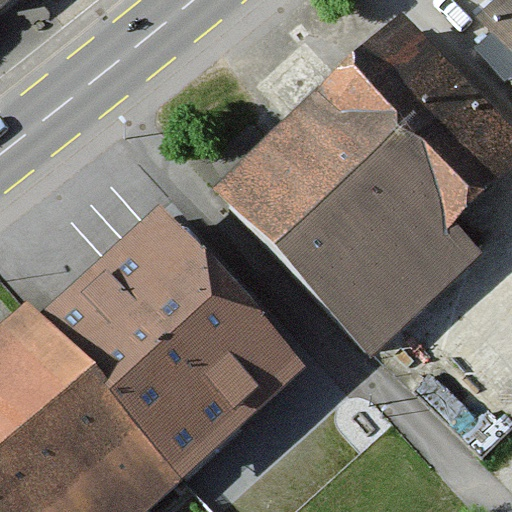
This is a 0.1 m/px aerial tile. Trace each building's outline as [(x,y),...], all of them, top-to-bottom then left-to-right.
[(0,0),(0,11),(13,0),(0,0)] [(511,0),(495,0),(466,25),(511,78),(511,0)] [(511,172),(511,150),(392,25),(210,198),(371,366),(475,267),(445,235),(511,172)] [(303,345),(187,212),(164,232),(104,284),(77,307),(45,334),(161,466),(239,400),(303,345)] [(150,511),(179,487),(161,466),(45,334),(33,320),(0,349),(0,511),(150,511)]
